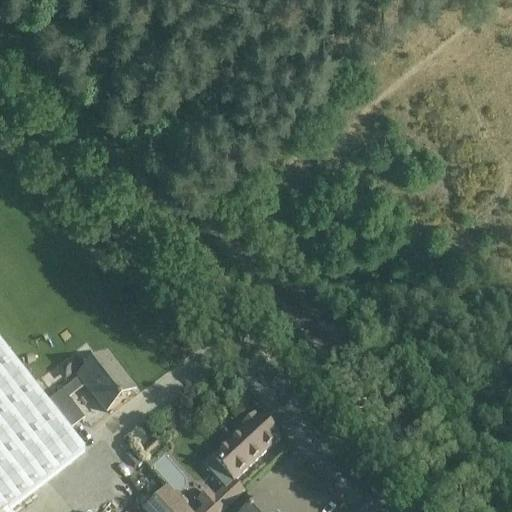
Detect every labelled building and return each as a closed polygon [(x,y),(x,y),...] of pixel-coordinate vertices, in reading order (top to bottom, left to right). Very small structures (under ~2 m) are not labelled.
[(0,511),(13,511),(87,454),(0,343),(0,511)] [(107,358),(91,370),(80,379),(107,414),(134,393),(107,358)] [(72,432),(85,421),(63,393),(50,404),(72,432)] [(260,419),(258,421),(255,418),(243,429),(246,432),(205,469),(225,491),(202,511),(224,511),(244,494),(235,483),(280,442),(260,419)] [(143,511),(187,511),(167,490),(143,511)] [(251,511),(274,511),(276,508),(270,502),(267,504),(264,501),(251,511)]
